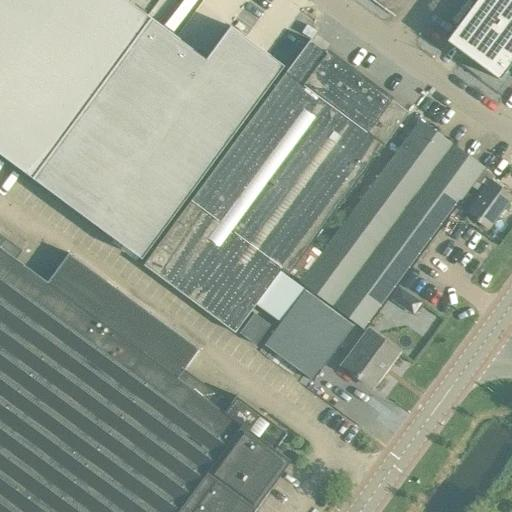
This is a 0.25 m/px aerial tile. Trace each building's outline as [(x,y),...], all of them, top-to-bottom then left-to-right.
[(0,0),(0,155),(32,179),(141,259),(284,65),(229,25),(205,58),(151,18),(126,0),(0,0)] [(511,0),(478,0),(447,43),(500,82),(511,65),(511,0)] [(280,269),(282,267),(290,273),(408,113),(310,40),(143,266),(233,332),(255,303),(280,269)] [(487,230),(511,197),(490,182),(493,177),(418,121),(300,282),(364,329),(415,260),(419,263),(427,252),(423,249),(470,187),(479,194),(465,213),(487,230)] [(0,511),(251,511),(289,461),(273,450),(285,434),(235,397),(229,405),(213,393),(207,402),(173,378),(180,368),(182,369),(196,349),(65,254),(45,281),(0,248),(0,511)] [(280,269),(255,303),(280,322),(262,345),(310,380),(351,325),(303,289),(304,289),(294,282),(295,280),(280,269)] [(399,288),(391,299),(413,314),(421,303),(399,288)] [(254,345),(269,326),(253,314),(239,334),(254,345)] [(370,388),(397,352),(368,331),(341,366),(370,388)]
